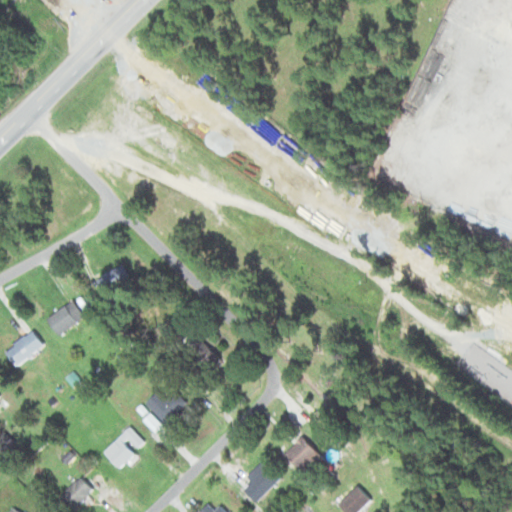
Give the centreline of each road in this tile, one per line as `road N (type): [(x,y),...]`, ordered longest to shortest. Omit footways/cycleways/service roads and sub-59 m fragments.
road 1 (residential): [(28,111),(274,367)]
road 2 (residential): [(0,137),(139,0)]
road 3 (residential): [(152,511),(269,395),(274,367)]
road 4 (residential): [(0,279),(119,205)]
